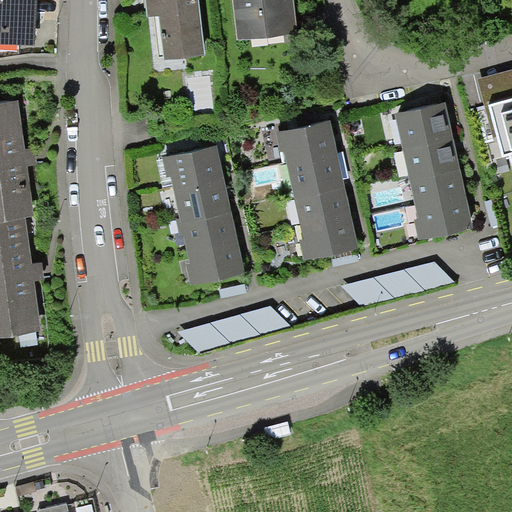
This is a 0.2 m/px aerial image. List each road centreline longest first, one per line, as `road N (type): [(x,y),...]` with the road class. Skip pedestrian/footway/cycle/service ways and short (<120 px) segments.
road 1 (residential): [(118,416),(91,198),(89,0)]
road 2 (secondary): [(511,305),(118,416)]
road 3 (residential): [(345,0),(355,43),(376,64),(410,75),(511,49)]
road 4 (secondary): [(118,416),(0,447)]
